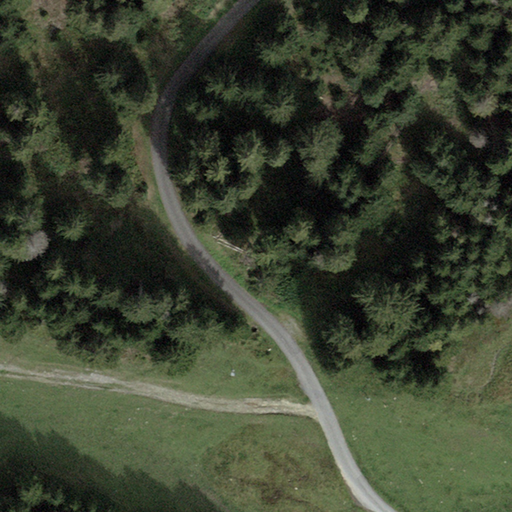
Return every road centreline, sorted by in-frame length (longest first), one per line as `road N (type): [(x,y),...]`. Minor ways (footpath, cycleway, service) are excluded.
road 1 (track): [(382,511),(352,480),(282,336),(195,251),(163,196),(154,137),(175,81),(249,0)]
road 2 (track): [(0,368),(119,383),(217,407),(319,407)]
